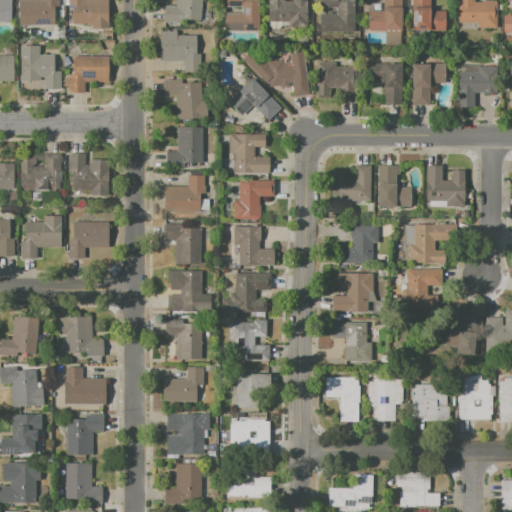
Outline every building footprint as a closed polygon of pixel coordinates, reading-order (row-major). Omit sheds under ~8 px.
[(0,0),(11,0),(11,22),(0,22),(0,0)] [(19,1),(43,0),(59,0),(59,7),(54,7),(54,25),(19,26),(19,1)] [(68,0),(108,0),(108,30),(93,30),(93,24),(73,24),(73,6),(68,6),(68,0)] [(165,7),(176,7),(176,0),(202,0),(201,22),(183,20),(182,24),(163,23),(165,7)] [(227,0),(261,0),(260,33),(225,32),(225,15),(244,16),(244,8),(227,8),(227,0)] [(269,0),(286,0),(286,2),(308,2),(308,23),(305,23),(305,28),(289,28),(289,23),(269,23),(269,0)] [(321,0),(338,0),(338,1),(355,1),(354,33),(319,32),(320,16),(338,16),(338,9),(321,8),(321,0)] [(369,11),(384,11),(384,0),(403,0),(403,32),(369,31),(369,11)] [(413,0),(431,0),(431,11),(445,11),(445,32),(413,32),(413,0)] [(459,0),(459,24),(479,23),(479,29),(499,28),(499,1),(475,1),(475,0),(459,0)] [(501,32),(511,31),(511,0),(509,0),(509,7),(511,7),(511,14),(502,14),(501,32)] [(161,32),(177,32),(177,36),(196,36),(196,54),(201,54),(201,73),(184,73),(184,62),(161,62),(161,32)] [(0,55),(14,55),(14,81),(0,81),(0,55)] [(20,55),(55,55),(55,71),(61,71),(62,90),(45,90),(45,78),(39,78),(39,81),(21,81),(20,55)] [(73,56),(109,56),(109,83),(85,82),(84,93),(66,93),(66,76),(73,76),(73,56)] [(266,62),(284,59),(285,64),(306,61),(311,94),(294,97),(292,84),(270,88),(266,62)] [(412,64),(447,63),(447,83),(430,84),(430,105),(412,105),(412,64)] [(317,64),(336,64),(336,69),(354,69),(353,84),(356,84),(356,102),(342,102),(342,90),(330,90),(330,98),(317,98),(317,64)] [(369,65),(403,65),(402,106),(384,105),(384,84),(369,84),(369,65)] [(458,71),(479,72),(479,67),(498,67),(497,94),(475,94),(475,107),(458,107),(458,71)] [(163,80),(182,78),(182,83),(201,81),(202,100),(207,100),(208,117),(178,120),(176,97),(165,98),(163,80)] [(228,101),(251,79),(281,109),(268,121),(252,106),(242,115),(228,101)] [(177,127),(203,127),(203,162),(185,163),(185,167),(167,167),(167,151),(177,151),(177,127)] [(230,134),(266,135),(266,148),(256,147),(256,158),(270,158),(270,174),(234,174),(235,153),(230,153),(230,134)] [(21,157),(44,156),(44,155),(61,154),(61,191),(21,191),(21,157)] [(70,154),(86,154),(85,166),(90,166),(91,160),(110,161),(109,199),(91,198),(91,192),(72,192),(72,178),(69,178),(70,154)] [(0,163),(13,163),(13,189),(0,189),(0,163)] [(333,170),(345,171),(345,181),(355,181),(355,166),(371,166),(371,202),(351,201),(351,207),(332,207),(333,170)] [(378,166),(399,166),(399,175),(396,175),(396,188),(412,188),(412,207),(378,207),(378,166)] [(426,166),(443,166),(443,182),(453,182),(453,171),(465,171),(466,207),(447,207),(447,202),(426,202),(426,166)] [(188,175),(204,176),(204,212),(171,212),(171,187),(188,187),(188,175)] [(239,181),(274,181),(274,197),(260,197),(260,219),(237,219),(236,209),(234,210),(234,202),(239,201),(239,181)] [(29,223),(47,223),(47,217),(64,217),(65,247),(40,247),(40,259),(24,259),(24,242),(29,242),(29,223)] [(0,219),(9,219),(9,238),(13,238),(13,256),(0,256),(0,219)] [(77,222),(112,223),(111,248),(88,248),(88,259),(71,259),(72,241),(77,241),(77,222)] [(167,224),(186,224),(186,228),(203,228),(203,265),(177,265),(178,241),(167,241),(167,224)] [(352,225),(378,225),(378,244),(373,244),(372,264),(338,264),(338,248),(352,248),(352,225)] [(415,225),(457,225),(457,240),(435,241),(435,251),(446,251),(446,264),(410,264),(410,245),(415,245),(415,225)] [(236,227),(261,227),(260,249),(274,250),(274,266),(240,265),(240,246),(234,246),(234,236),(236,236),(236,227)] [(407,270),(442,269),(442,286),(428,286),(428,296),(438,296),(438,307),(402,308),(402,291),(407,291),(407,270)] [(168,271),(202,271),(202,306),(186,305),(186,312),(167,312),(167,296),(180,296),(180,291),(171,291),(171,283),(168,283),(168,271)] [(333,296),(347,296),(347,286),(337,286),(337,273),(374,273),(373,292),(368,292),(368,312),(333,312),(333,296)] [(235,274),(270,274),(270,290),(256,290),(256,301),(266,300),(266,313),(221,313),(221,300),(230,300),(230,295),(235,294),(235,274)] [(511,309),(502,309),(502,317),(483,317),(484,349),(511,348),(511,309)] [(443,334),(458,335),(460,314),(478,315),(477,333),(480,333),(478,357),(442,354),(443,334)] [(16,317),(42,320),(39,355),(25,354),(24,358),(2,356),(3,340),(14,341),(16,317)] [(62,318),(91,318),(92,340),(104,340),(104,358),(86,358),(86,354),(69,354),(69,337),(63,337),(62,318)] [(165,320),(183,320),(183,324),(201,324),(201,361),(176,360),(176,338),(165,338),(165,320)] [(230,323),(250,323),(250,321),(267,321),(266,337),(255,337),(255,345),(270,346),(270,362),(234,362),(234,342),(230,342),(230,323)] [(332,323),(367,323),(367,343),(372,343),(372,362),(345,362),(345,340),(331,339),(332,323)] [(1,369),(19,367),(19,372),(39,370),(40,389),(43,389),(44,407),(15,409),(13,385),(3,386),(1,369)] [(187,368),(203,367),(204,385),(197,385),(197,402),(164,402),(163,380),(187,380),(187,368)] [(66,368),(82,368),(82,379),(106,380),(106,405),(70,405),(70,386),(66,386),(66,368)] [(237,375),(270,375),(270,390),(259,390),(259,409),(237,409),(237,375)] [(481,376),(481,380),(488,380),(488,385),(491,385),(491,420),(459,420),(459,402),(457,402),(457,391),(461,391),(461,376),(481,376)] [(326,379),(354,378),(355,381),(358,381),(359,421),(341,422),(340,397),(326,397),(326,379)] [(373,379),(402,379),(402,405),(396,405),(396,421),(375,421),(375,407),(372,407),(372,403),(368,403),(368,382),(373,382),(373,379)] [(504,379),(511,379),(511,423),(499,423),(499,382),(504,382),(504,379)] [(413,384),(447,384),(447,407),(449,407),(449,419),(445,419),(445,421),(424,421),(424,417),(413,417),(413,384)] [(167,414),(185,414),(185,419),(203,419),(203,454),(178,454),(178,432),(167,432),(167,414)] [(12,415),(42,415),(42,432),(38,432),(38,452),(21,452),(21,455),(0,455),(0,439),(11,439),(12,415)] [(86,415),(104,416),(104,432),(93,432),(93,456),(67,455),(68,419),(85,420),(86,415)] [(235,421),(267,422),(266,452),(234,452),(235,421)] [(2,464),(40,464),(40,481),(35,481),(35,504),(0,504),(0,489),(10,489),(10,482),(2,482),(2,464)] [(66,464),(91,464),(91,488),(102,488),(102,505),(86,505),(86,501),(66,501),(66,464)] [(176,464),(202,464),(201,493),(184,493),(184,504),(166,504),(166,489),(176,489),(176,464)] [(231,464),(260,464),(260,478),(271,478),(271,498),(226,498),(226,476),(231,476),(231,464)] [(396,473),(429,472),(430,490),(426,490),(427,495),(439,495),(440,507),(401,508),(401,493),(408,493),(407,487),(397,487),(396,473)] [(354,475),(373,476),(372,505),(368,505),(368,509),(329,507),(329,489),(353,490),(354,475)] [(511,509),(502,509),(502,481),(511,481),(511,509)]
